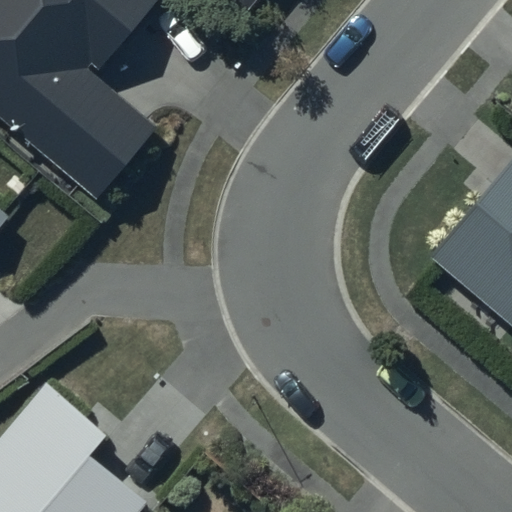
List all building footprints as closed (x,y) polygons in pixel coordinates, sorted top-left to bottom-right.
[(0,0),(0,116),(98,199),(158,129),(95,76),(159,0),(0,0)] [(237,0),(247,8),(253,0),(237,0)] [(511,160),(432,256),(511,322),(511,160)] [(0,223),(9,213),(0,205),(0,223)] [(106,435),(43,382),(0,433),(0,511),(135,511),(144,502),(89,456),(106,435)]
